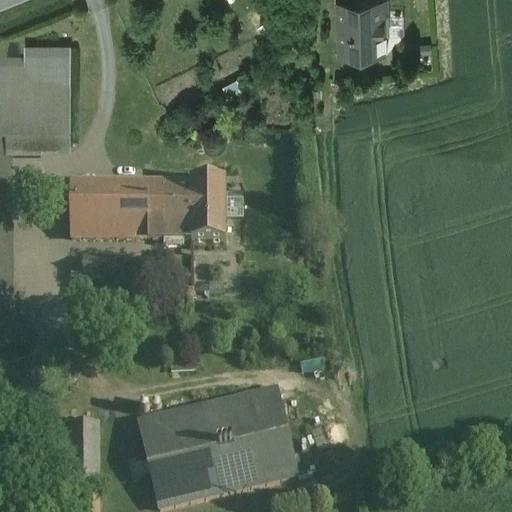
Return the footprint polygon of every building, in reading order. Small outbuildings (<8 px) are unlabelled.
[(386,1),(340,3),(342,53),(388,51),(386,1)] [(0,148),(10,148),(70,149),(71,49),(25,49),(25,67),(0,67),(0,148)] [(10,148),(0,148),(0,347),(10,347),(10,148)] [(173,185),(174,241),(192,241),(192,244),(226,244),(226,184),(192,184),(188,180),(177,180),(173,185)] [(173,185),(71,185),(71,242),(174,241),(173,185)] [(114,262),(83,262),(83,279),(114,279),(114,262)] [(277,393),(139,425),(159,511),(297,479),(277,393)] [(97,511),(97,424),(71,424),(70,511),(97,511)]
